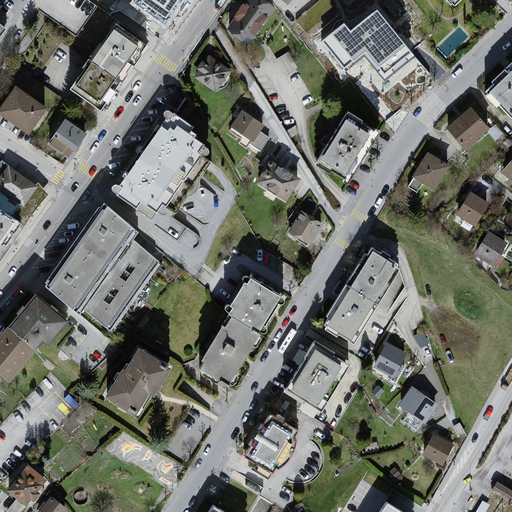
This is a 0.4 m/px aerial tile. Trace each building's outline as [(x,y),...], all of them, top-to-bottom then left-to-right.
[(144,0),(145,0),(137,12),(161,28),(180,0),(144,0)] [(267,0),(245,0),(226,29),(245,42),(251,41),(276,6),(269,1),(267,0)] [(307,30),(337,4),(333,0),(318,0),(297,18),(307,30)] [(343,17),(318,37),(341,67),(348,61),(365,48),(384,71),(412,49),(397,30),(415,16),(402,0),(370,0),(357,11),(361,16),(350,25),(343,17)] [(147,45),(117,25),(70,88),(100,109),(147,45)] [(207,56),(192,79),(215,94),(229,72),(207,56)] [(511,72),(486,98),(510,121),(511,119),(511,72)] [(49,106),(16,83),(0,105),(0,112),(30,133),(49,106)] [(175,103),(183,108),(189,97),(180,92),(175,103)] [(191,124),(169,109),(113,191),(138,208),(142,202),(159,214),(165,205),(176,213),(212,159),(196,148),(201,141),(186,131),(191,124)] [(471,109),(445,130),(464,154),(487,132),(471,109)] [(381,131),(348,112),(316,165),(349,184),(381,131)] [(240,113),(230,129),(252,145),(263,129),(240,113)] [(86,131),(65,117),(48,142),(68,156),(86,131)] [(449,169),(426,155),(412,179),(434,193),(449,169)] [(0,259),(47,192),(0,159),(0,259)] [(511,159),(501,172),(511,182),(511,159)] [(268,164),(253,187),(284,206),(299,182),(268,164)] [(489,206),(469,193),(455,217),(473,229),(489,206)] [(107,209),(47,291),(79,320),(86,314),(110,334),(162,258),(107,209)] [(302,214),(287,236),(308,249),(320,225),(302,214)] [(506,246),(488,234),(473,259),(491,269),(506,246)] [(372,251),(326,330),(352,347),(397,274),(395,271),(397,267),(387,262),(389,259),(381,254),(380,258),(372,251)] [(282,300),(250,281),(246,288),(243,287),(230,310),(232,313),(227,318),(230,319),(257,337),(282,300)] [(37,294),(10,325),(38,349),(46,340),(50,344),(70,322),(37,294)] [(257,337),(230,319),(224,330),(221,329),(200,364),(203,366),(199,373),(227,389),(260,338),(257,337)] [(38,349),(10,325),(0,336),(0,370),(11,380),(38,349)] [(171,363),(139,344),(124,368),(121,366),(105,393),(137,413),(151,390),(153,392),(171,363)] [(404,355),(386,346),(374,368),(391,379),(404,355)] [(348,367),(311,347),(287,393),(322,411),(348,367)] [(437,406),(410,389),(397,408),(424,425),(437,406)] [(296,433),(269,418),(243,460),(270,471),(273,467),(276,470),(282,466),(287,461),(291,454),(292,449),(294,442),(292,440),(296,433)] [(452,443),(433,432),(422,453),(442,463),(452,443)] [(25,468),(5,493),(25,509),(45,482),(25,468)] [(493,488),(511,498),(511,487),(498,479),(493,488)] [(65,511),(66,511),(50,500),(39,511),(65,511)]
